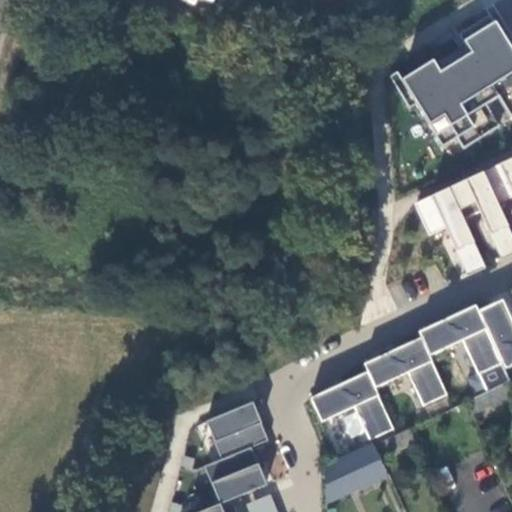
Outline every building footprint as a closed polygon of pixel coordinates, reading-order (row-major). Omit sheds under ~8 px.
[(511,98),(511,60),(497,37),(472,53),(474,56),(444,75),(441,71),(415,87),(448,139),(511,98)] [(511,160),(483,174),(498,206),(511,199),(511,160)] [(483,174),(449,190),(464,222),(479,214),(490,237),(508,228),(498,206),(483,174)] [(449,190),(414,206),(429,238),(445,230),(456,253),(474,245),(474,244),(464,222),(449,190)] [(511,237),(508,229),(490,237),(502,262),(511,257),(511,237)] [(474,245),(456,253),(468,278),(485,270),(474,245)] [(505,370),(511,366),(511,324),(502,302),(478,313),(502,364),(505,370)] [(478,313),(475,307),(418,334),(421,340),(429,358),(462,343),(478,376),(502,364),(478,313)] [(429,358),(421,340),(364,367),(367,374),(375,391),(408,375),(423,408),(448,397),(429,358)] [(375,391),(367,374),(310,401),(322,425),(354,410),(370,443),(394,432),(375,391)] [(510,397),(504,384),(467,401),(473,414),(510,397)] [(206,424),(222,461),(251,449),(268,442),(253,405),(206,424)] [(416,441),(409,426),(376,441),(383,456),(416,441)] [(326,463),(326,504),(388,475),(373,442),(326,463)] [(256,456),(266,481),(288,472),(278,447),(256,456)] [(205,468),(220,506),(267,487),(251,449),(222,461),(205,468)]
